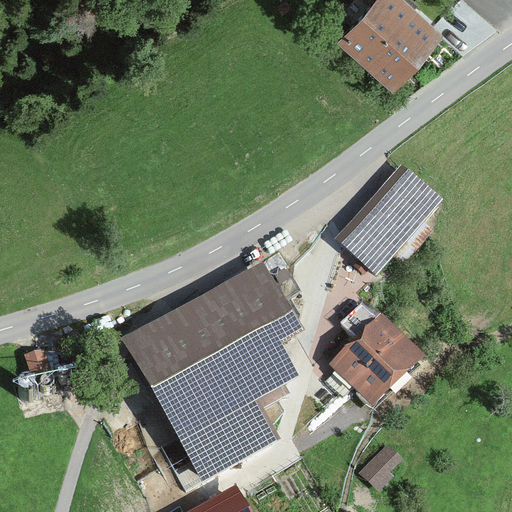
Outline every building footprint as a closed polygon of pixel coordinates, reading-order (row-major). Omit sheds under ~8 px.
[(403,0),(374,0),(339,38),(394,89),(443,36),(403,0)] [(443,205),(401,168),(336,242),(358,262),(353,268),(364,277),(369,272),(377,279),(443,205)] [(304,340),(265,267),(123,344),(202,490),(282,447),(260,406),(267,402),(270,408),(290,397),(287,391),(300,384),(282,352),(304,340)] [(420,366),(366,312),(344,334),(358,348),(335,371),(375,411),(420,366)] [(28,359),(32,384),(52,380),(47,355),(28,359)] [(404,462),(387,446),(359,474),(380,494),(394,480),(390,476),(404,462)] [(249,511),(237,489),(194,511),(249,511)]
